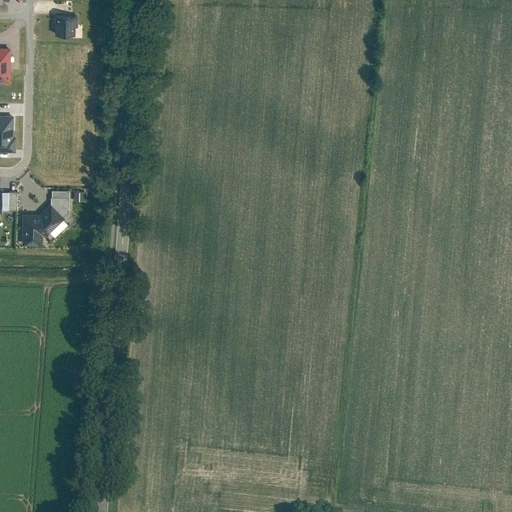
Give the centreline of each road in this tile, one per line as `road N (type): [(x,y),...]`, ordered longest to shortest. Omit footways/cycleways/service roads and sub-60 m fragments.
road 1 (tertiary): [(137,0),(101,511)]
road 2 (residential): [(29,15),(26,158),(20,170),(0,171)]
